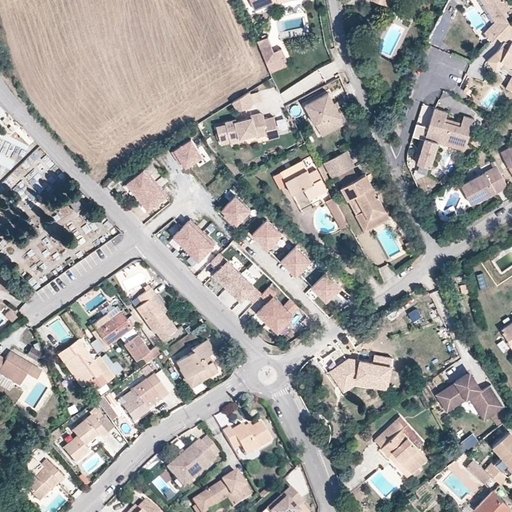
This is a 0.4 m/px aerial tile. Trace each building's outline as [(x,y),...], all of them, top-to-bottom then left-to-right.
[(509,23),(506,18),(509,16),(506,11),(496,17),(485,0),(481,0),(495,21),(484,33),(487,36),(493,29),(499,34),(509,23)] [(510,9),(504,0),(485,0),(496,17),(506,11),(510,9)] [(511,25),(510,23),(497,36),(503,43),(505,41),(510,44),(508,49),(505,46),(504,47),(504,46),(500,49),(488,60),(496,70),(499,67),(504,62),(511,66),(511,76),(506,87),(511,90),(511,25)] [(499,34),(493,29),(487,36),(492,41),(499,34)] [(273,50),(267,35),(256,40),(263,55),(273,50)] [(508,49),(510,44),(505,41),(503,43),(500,49),(504,46),(504,47),(505,46),(508,49)] [(284,55),(281,47),(273,50),(263,55),(266,62),(284,55)] [(288,65),(284,55),(266,62),(270,72),(288,65)] [(511,74),(511,66),(504,62),(499,67),(511,74)] [(252,103),(249,91),(232,101),(236,106),(240,109),(250,107),(252,103)] [(340,115),(336,107),(333,102),(327,91),(304,103),(317,128),(340,115)] [(467,143),(475,119),(464,116),(462,123),(461,126),(445,121),(446,118),(448,112),(435,108),(417,163),(431,167),(438,142),(449,145),(451,138),(467,143)] [(256,135),(267,132),(277,130),(274,115),(264,117),(263,112),(261,111),(250,114),(251,116),(251,118),(247,119),(247,117),(235,120),(235,118),(225,120),(225,123),(226,126),(217,128),(220,142),(229,139),(230,141),(241,139),(240,136),(246,135),(245,132),(254,129),(255,132),(256,135)] [(321,135),(344,123),(340,115),(317,128),(321,135)] [(416,122),(412,135),(421,137),(424,125),(416,122)] [(477,147),(485,138),(479,133),(471,142),(477,147)] [(201,154),(190,136),(170,148),(175,156),(177,154),(181,160),(184,164),(201,154)] [(465,150),(467,143),(451,138),(449,145),(465,150)] [(511,146),(501,152),(511,172),(511,146)] [(354,165),(346,150),(323,161),(332,177),(337,175),(352,166),(354,165)] [(327,189),(315,168),(308,171),(301,159),(279,171),(286,183),(291,192),(302,186),(309,198),(327,189)] [(330,180),(322,165),(318,167),(326,182),(330,180)] [(357,177),(352,166),(337,175),(342,185),(357,177)] [(508,186),(497,166),(461,185),(471,203),(495,191),(496,192),(508,186)] [(136,195),(155,180),(150,173),(148,175),(142,168),(125,181),(136,195)] [(286,183),(279,171),(272,175),(279,187),(286,183)] [(385,209),(365,173),(357,177),(342,185),(340,186),(347,199),(355,195),(368,218),(385,209)] [(443,185),(449,177),(446,174),(439,182),(443,185)] [(155,180),(136,195),(147,208),(164,195),(158,188),(160,186),(155,180)] [(251,210),(236,195),(222,210),(226,214),(230,218),(228,220),(235,226),(251,210)] [(368,218),(355,195),(347,199),(364,230),(389,217),(385,209),(368,218)] [(344,217),(333,196),(326,200),(337,221),(344,217)] [(348,225),(344,217),(337,221),(341,228),(348,225)] [(197,225),(190,219),(189,221),(195,227),(197,225)] [(214,245),(207,239),(209,237),(197,225),(195,227),(189,221),(182,227),(173,236),(199,261),(214,245)] [(282,236),(267,221),(252,236),(267,251),(282,236)] [(216,244),(209,237),(207,239),(214,245),(216,244)] [(414,248),(409,239),(403,242),(408,251),(414,248)] [(311,261),(296,246),(281,261),(296,276),(311,261)] [(227,286),(241,272),(219,252),(211,260),(219,267),(213,272),(227,286)] [(386,279),(394,275),(387,263),(379,268),(386,279)] [(34,289),(40,283),(31,272),(24,277),(34,289)] [(241,272),(227,286),(242,299),(246,295),(253,301),(260,294),(262,292),(241,272)] [(341,288),(326,273),(311,287),(326,302),(341,288)] [(465,281),(463,274),(454,277),(456,283),(465,281)] [(111,295),(115,292),(110,285),(105,288),(111,295)] [(176,330),(164,313),(152,297),(155,294),(151,288),(150,288),(147,285),(144,288),(146,291),(131,301),(154,333),(155,332),(161,340),(176,330)] [(277,331),(294,314),(293,312),(299,306),(290,297),(283,304),(274,294),(276,291),(269,285),(262,292),(260,294),(267,300),(256,311),(277,331)] [(219,295),(230,306),(238,300),(227,288),(219,295)] [(167,311),(155,294),(152,297),(164,313),(167,311)] [(16,316),(9,309),(4,314),(11,321),(16,316)] [(75,322),(67,311),(61,315),(69,326),(75,322)] [(149,351),(120,311),(111,318),(107,313),(92,324),(96,329),(92,332),(106,351),(109,348),(107,345),(119,336),(124,343),(123,344),(136,361),(141,356),(146,363),(159,353),(155,347),(149,351)] [(511,320),(500,329),(510,342),(511,340),(511,320)] [(84,335),(75,322),(69,326),(78,339),(84,335)] [(96,338),(90,341),(95,352),(102,349),(96,338)] [(114,375),(101,357),(99,355),(93,360),(85,349),(87,348),(84,344),(83,345),(78,339),(57,354),(64,362),(69,359),(87,384),(89,382),(95,390),(114,376),(114,375)] [(217,371),(211,361),(207,364),(203,359),(208,356),(215,352),(207,339),(191,349),(193,352),(176,362),(180,368),(179,368),(185,378),(185,379),(190,387),(217,371)] [(37,360),(42,352),(30,346),(26,354),(37,360)] [(40,370),(9,351),(5,358),(1,365),(0,364),(0,371),(14,380),(19,383),(26,372),(35,378),(40,370)] [(122,369),(116,361),(112,364),(105,354),(101,357),(114,375),(122,369)] [(373,363),(349,359),(329,373),(343,393),(355,386),(387,390),(393,358),(374,355),(373,363)] [(87,384),(69,359),(64,362),(82,387),(87,384)] [(14,380),(0,371),(0,384),(8,389),(14,380)] [(481,388),(471,373),(466,372),(455,379),(456,380),(437,392),(447,408),(456,402),(456,397),(463,393),(469,394),(478,408),(489,401),(494,409),(504,403),(491,382),(481,388)] [(168,393),(154,373),(122,397),(127,402),(123,405),(134,420),(149,409),(147,407),(144,403),(158,393),(161,397),(161,398),(168,393)] [(147,407),(161,397),(158,393),(144,403),(147,407)] [(456,402),(469,394),(463,393),(456,397),(456,402)] [(118,416),(102,395),(96,400),(111,421),(118,416)] [(494,409),(489,401),(478,408),(483,416),(494,409)] [(101,437),(107,432),(106,431),(97,420),(103,415),(95,406),(89,411),(91,413),(71,429),(76,435),(62,446),(74,460),(88,449),(83,444),(97,432),(101,437)] [(499,421),(509,413),(504,407),(494,414),(499,421)] [(112,426),(103,415),(97,420),(106,431),(112,426)] [(407,424),(400,416),(398,418),(405,426),(407,424)] [(423,442),(407,424),(405,426),(398,418),(379,436),(385,443),(381,447),(389,455),(393,452),(412,473),(412,472),(415,475),(420,470),(418,467),(428,458),(417,447),(423,442)] [(271,439),(260,420),(251,426),(246,429),(244,425),(242,422),(231,429),(229,425),(222,430),(232,448),(240,443),(243,450),(255,443),(257,447),(271,439)] [(511,433),(509,430),(493,444),(502,455),(494,462),(492,460),(484,468),(491,474),(500,482),(511,468),(511,433)] [(37,443),(28,434),(19,443),(28,452),(34,446),(37,443)] [(219,450),(205,435),(200,439),(199,438),(166,466),(175,477),(178,475),(185,484),(187,482),(193,477),(215,458),(213,455),(219,450)] [(385,443),(379,436),(375,439),(381,447),(385,443)] [(245,454),(257,447),(255,443),(243,450),(245,454)] [(64,475),(45,458),(40,463),(37,460),(43,454),(34,446),(28,452),(19,462),(28,470),(29,469),(34,474),(24,484),(38,498),(56,479),(58,481),(64,475)] [(412,473),(393,452),(389,455),(408,476),(412,473)] [(491,474),(484,468),(472,457),(465,465),(484,481),(491,474)] [(240,477),(235,469),(228,474),(233,482),(240,477)] [(251,493),(240,477),(233,482),(228,474),(220,479),(220,480),(192,498),(195,503),(200,511),(201,511),(208,508),(206,505),(228,490),(234,499),(230,501),(233,505),(251,493)] [(185,484),(178,475),(175,477),(183,485),(185,484)] [(261,497),(272,487),(269,484),(259,493),(261,497)] [(296,511),(298,511),(294,507),(302,500),(290,486),(260,511),(296,511)] [(503,511),(510,505),(492,489),(475,507),(479,511),(503,511)] [(234,499),(228,490),(206,505),(208,508),(226,496),(230,501),(234,499)] [(141,511),(150,502),(145,498),(136,507),(141,511)] [(141,511),(136,507),(134,504),(126,511),(159,511),(150,502),(141,511)] [(199,511),(200,511),(195,503),(192,506),(196,511),(199,511)]
